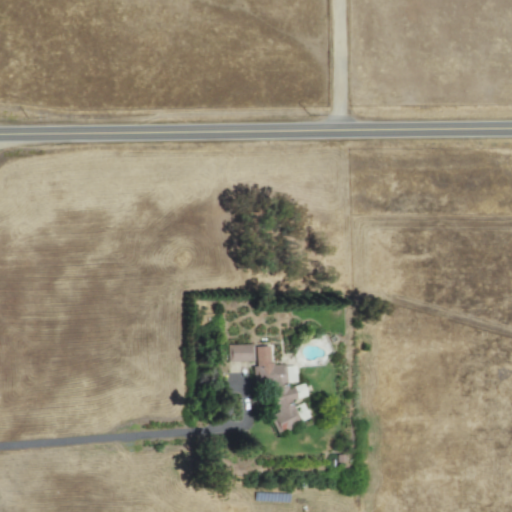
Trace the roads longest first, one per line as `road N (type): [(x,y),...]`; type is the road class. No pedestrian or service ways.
road 1 (tertiary): [(0,135),(511,128)]
road 2 (track): [(343,131),(341,0)]
